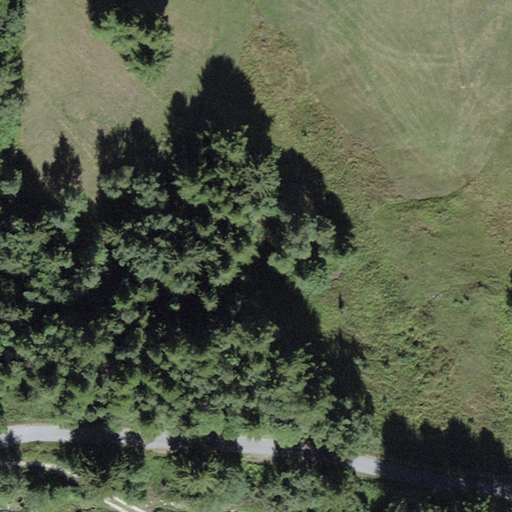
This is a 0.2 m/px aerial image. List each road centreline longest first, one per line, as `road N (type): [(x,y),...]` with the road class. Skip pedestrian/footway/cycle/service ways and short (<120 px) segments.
road 1 (track): [(0,446),(26,435),(272,445),(511,487)]
road 2 (track): [(0,459),(63,468),(130,511)]
